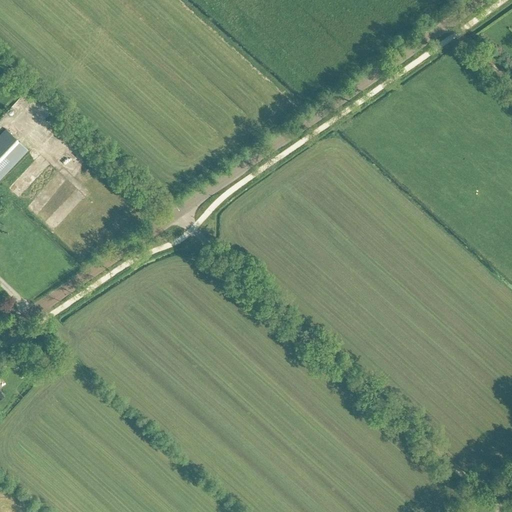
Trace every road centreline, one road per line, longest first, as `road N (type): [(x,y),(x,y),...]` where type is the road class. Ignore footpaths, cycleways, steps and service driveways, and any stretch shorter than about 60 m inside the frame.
road 1 (unclassified): [(502,511),(174,214)]
road 2 (tertiary): [(174,214),(480,0)]
road 3 (tertiary): [(0,332),(174,214)]
